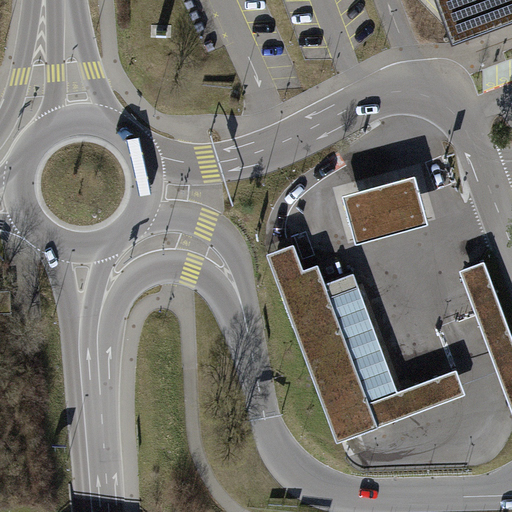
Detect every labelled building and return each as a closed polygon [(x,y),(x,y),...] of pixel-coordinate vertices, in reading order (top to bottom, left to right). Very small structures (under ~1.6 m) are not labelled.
[(511,0),(441,0),(459,47),(511,26),(511,0)] [(353,192),(344,194),(356,242),(365,240),(393,233),(421,226),(430,223),(417,175),(408,178),(380,185),(371,187),(353,192)] [(304,270),(295,244),(278,250),(268,253),(337,441),(350,437),(379,426),(370,401),(326,283),(319,264),(304,270)] [(511,331),(486,260),(461,270),(511,407),(511,331)] [(326,283),(370,401),(379,426),(420,411),(467,394),(458,369),(398,391),(355,273),(326,283)]
